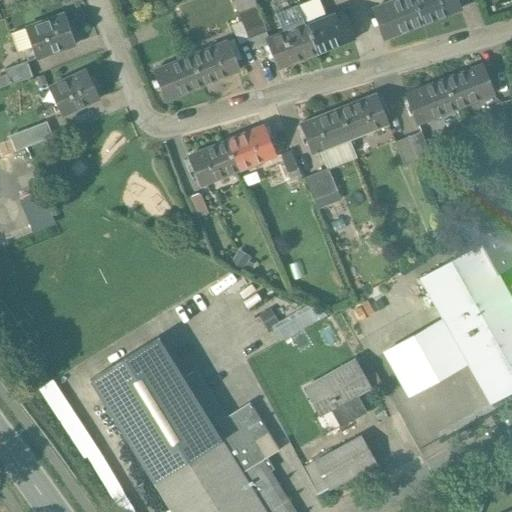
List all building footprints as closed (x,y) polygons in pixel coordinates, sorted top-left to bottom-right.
[(413,0),(393,0),(374,8),(385,36),(422,22),(413,0)] [(457,0),(413,0),(422,22),(460,7),(457,0)] [(305,24),(297,5),(275,14),(283,32),(266,38),(278,69),(316,54),(316,53),(305,24)] [(257,6),(238,14),(249,41),(268,33),(257,6)] [(342,9),(305,24),(316,53),(354,39),(342,9)] [(65,13),(24,28),(35,59),(76,44),(65,13)] [(249,41),(240,22),(231,26),(239,45),(249,41)] [(159,23),(141,30),(145,40),(163,33),(159,23)] [(227,39),(190,55),(202,83),(239,68),(227,39)] [(190,55),(153,70),(165,98),(202,83),(190,55)] [(26,61),(5,69),(10,85),(32,78),(26,61)] [(482,64),(444,79),(456,109),(494,94),(482,64)] [(86,71),(49,88),(62,116),(72,112),(99,99),(86,71)] [(444,79),(407,93),(419,123),(456,109),(444,79)] [(376,95),(338,109),(349,137),(387,123),(376,95)] [(511,97),(511,96),(501,100),(508,121),(511,119),(511,97)] [(338,109),(301,124),(312,152),(349,137),(338,109)] [(263,125),(225,141),(237,170),(275,155),(263,125)] [(49,127),(32,134),(32,135),(35,142),(52,135),(49,127)] [(421,132),(408,137),(417,160),(429,155),(421,132)] [(32,135),(24,138),(27,146),(35,142),(32,135)] [(408,137),(394,143),(404,165),(417,160),(408,137)] [(225,141),(187,156),(199,185),(237,170),(225,141)] [(298,169),(291,150),(281,154),(287,173),(298,169)] [(323,163),(302,172),(310,190),(331,181),(323,163)] [(199,191),(188,195),(196,214),(207,209),(199,191)] [(43,192),(23,198),(32,231),(53,225),(43,192)] [(511,239),(506,229),(480,244),(497,273),(511,264),(511,239)] [(474,232),(448,247),(454,258),(480,244),(474,232)] [(454,258),(419,278),(443,320),(466,362),(490,404),(511,391),(511,300),(497,273),(480,244),(454,258)] [(443,320),(384,353),(408,395),(466,362),(443,320)] [(265,511),(221,440),(204,451),(195,436),(212,425),(183,378),(158,338),(89,380),(153,483),(170,511),(265,511)] [(355,360),(303,388),(318,416),(332,409),(341,426),(366,413),(357,395),(370,387),(355,360)] [(249,403),(226,417),(196,370),(183,378),(212,425),(195,436),(204,451),(221,440),(265,511),(294,511),(263,460),(278,450),(249,403)] [(362,436),(315,462),(330,490),(377,464),(362,436)] [(315,462),(303,469),(318,496),(330,490),(315,462)]
